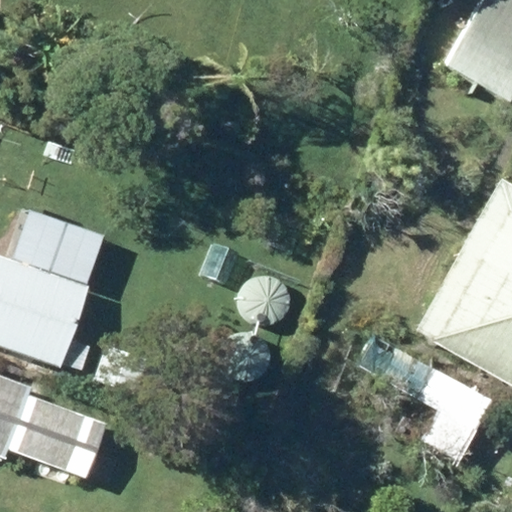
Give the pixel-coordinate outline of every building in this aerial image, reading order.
[(511,4),(504,0),(472,0),(435,64),(497,100),(511,74),(511,4)] [(398,336),(511,398),(511,197),(483,182),(398,336)] [(204,245),(194,277),(216,284),(226,252),(204,245)] [(69,287),(0,264),(0,352),(44,366),(69,287)] [(346,368),(424,413),(409,440),(443,459),(476,401),(364,338),(346,368)] [(0,452),(64,476),(79,435),(12,410),(20,388),(0,380),(0,452)]
